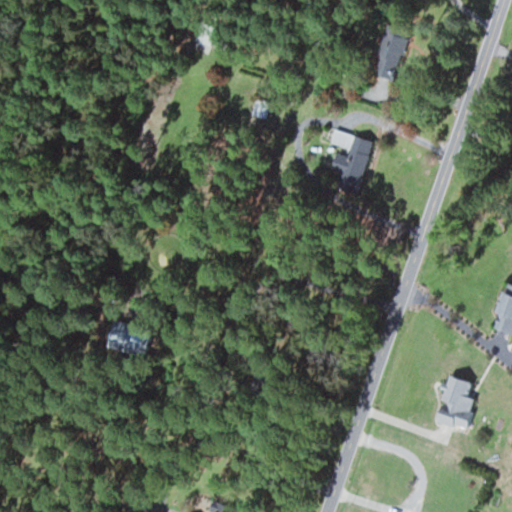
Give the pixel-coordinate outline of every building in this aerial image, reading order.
[(391,79),(409,35),(388,26),(370,70),(391,79)] [(264,118),(269,106),(257,101),(252,112),(264,118)] [(356,193),(370,139),(333,130),(330,143),(347,148),(346,153),(335,150),(330,170),(339,173),(335,188),(356,193)] [(496,328),(511,332),(511,283),(508,283),(496,328)] [(133,349),(133,320),(108,320),(108,349),(133,349)] [(469,378),(442,375),(436,423),(466,426),(470,397),(467,397),(469,378)]
